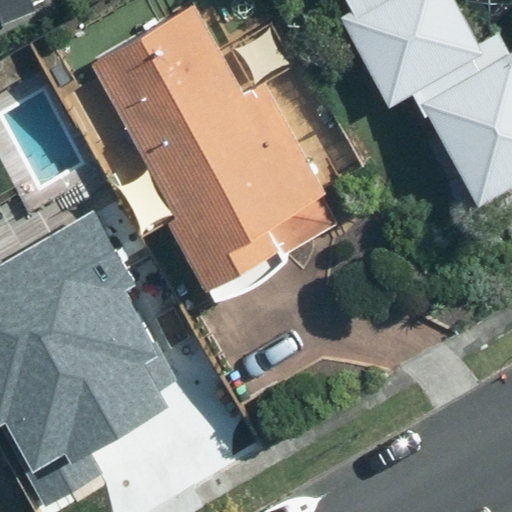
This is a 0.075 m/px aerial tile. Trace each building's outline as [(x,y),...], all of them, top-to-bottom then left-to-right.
[(0,0),(0,9),(23,0),(0,0)] [(461,0),(337,0),(387,98),(486,49),(461,0)] [(196,1),(89,55),(203,282),(284,242),(273,220),(326,194),(266,75),(240,89),(196,1)] [(511,56),(425,100),(474,198),(511,178),(511,56)] [(0,454),(33,510),(105,468),(95,451),(172,406),(161,387),(173,380),(124,297),(135,291),(86,209),(0,259),(0,454)]
